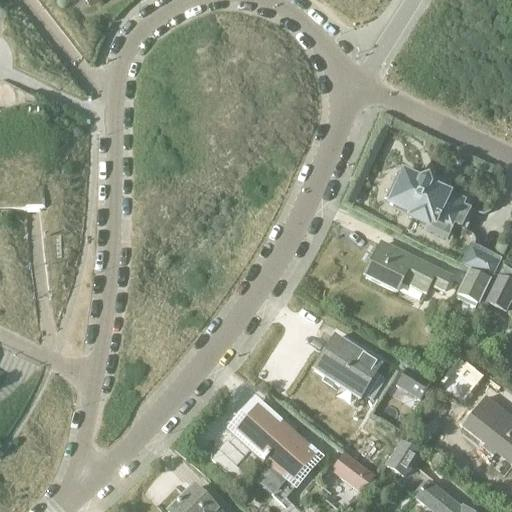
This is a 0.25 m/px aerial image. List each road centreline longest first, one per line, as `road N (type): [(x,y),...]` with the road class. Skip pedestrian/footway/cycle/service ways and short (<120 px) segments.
road 1 (residential): [(199,0),(138,33),(120,67),(113,228),(72,498)]
road 2 (residential): [(72,498),(142,432),(235,322),(312,194),(353,92)]
road 3 (residential): [(511,158),(381,96),(353,92)]
road 4 (residential): [(353,92),(308,29),(255,0)]
